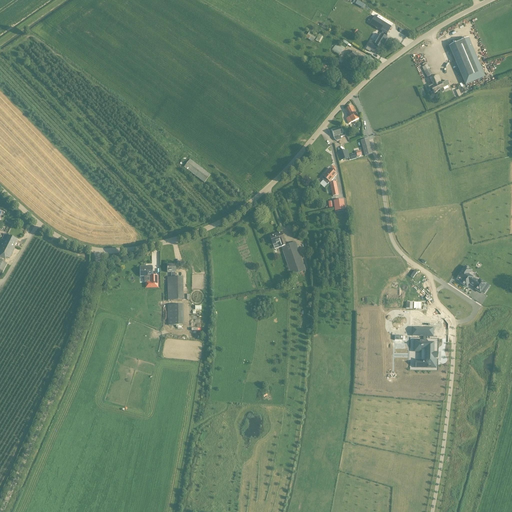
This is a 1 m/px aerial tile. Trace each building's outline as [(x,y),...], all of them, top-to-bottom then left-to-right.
[(387,35),(391,27),(374,17),(370,24),(387,35)] [(358,19),(354,25),(352,23),(349,27),(355,31),(361,21),(358,19)] [(313,42),(316,37),(309,33),(306,38),(313,42)] [(324,36),(319,34),(315,41),(320,44),(324,36)] [(367,47),(371,49),(370,51),(374,53),(375,51),(377,48),(380,50),(385,43),(383,42),(386,38),(380,35),(378,34),(378,35),(376,34),(371,42),(370,42),(367,47)] [(467,37),(449,46),(465,84),(484,75),(467,37)] [(338,44),(332,51),(339,56),(344,49),(344,48),(346,45),(342,43),(340,45),(338,44)] [(354,51),(348,58),(356,64),(361,57),(354,51)] [(433,75),(429,69),(427,65),(422,68),(424,71),(427,78),(433,75)] [(447,81),(441,83),(438,75),(433,78),(439,90),(440,92),(442,93),(443,92),(444,90),(443,89),(443,88),(449,86),(447,81)] [(428,85),(430,89),(431,92),(433,92),(433,93),(439,90),(433,78),(427,81),(429,85),(428,85)] [(453,92),(456,98),(462,95),(459,90),(453,92)] [(349,117),(346,119),(349,124),(352,123),(359,120),(352,107),(346,110),(349,117)] [(337,142),(341,140),(340,138),(345,136),(344,133),(342,133),(341,128),(332,131),(334,137),(333,137),(334,140),(336,141),(337,142)] [(360,141),(364,156),(372,154),(368,139),(360,141)] [(340,161),(349,158),(347,151),(338,153),(340,161)] [(184,168),(204,183),(210,175),(190,160),(184,168)] [(322,179),(322,180),(323,181),(327,185),(330,182),(336,175),(334,173),(330,169),(323,176),(323,177),(322,178),(322,179)] [(338,195),(338,191),(336,182),(330,183),(332,192),(332,196),(338,195)] [(343,200),(333,202),(336,221),(346,220),(343,200)] [(273,246),(275,250),(281,248),(291,276),(306,270),(296,242),(286,246),(284,241),(285,241),(281,232),(269,236),(273,246)] [(0,253),(10,259),(15,248),(14,247),(17,240),(8,236),(4,234),(1,240),(5,241),(4,243),(3,243),(0,248),(0,253)] [(183,277),(175,277),(175,273),(176,273),(176,265),(167,265),(167,273),(171,273),(171,277),(167,278),(168,301),(184,301),(183,277)] [(458,277),(456,279),(461,282),(460,283),(466,287),(469,283),(474,287),(474,288),(475,289),(475,288),(479,291),(480,292),(484,286),(487,288),(489,286),(485,283),(479,279),(478,281),(472,278),(473,277),(468,274),(471,270),(465,266),(458,276),(458,277)] [(158,288),(158,276),(152,276),(152,267),(147,267),(147,268),(141,268),(141,276),(150,276),(150,282),(145,282),(146,288),(158,288)] [(447,272),(444,277),(449,280),(452,275),(447,272)] [(182,326),(184,326),(184,305),(167,305),(168,326),(177,326),(177,328),(182,328),(182,326)] [(409,310),(378,309),(379,322),(399,322),(399,332),(383,332),(383,369),(420,369),(419,333),(404,332),(403,322),(409,322),(409,310)]
